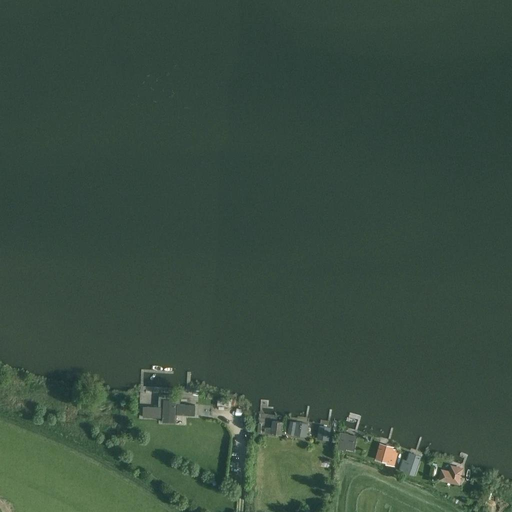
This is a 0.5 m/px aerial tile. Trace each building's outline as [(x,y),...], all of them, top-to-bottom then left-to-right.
[(217,397),(217,405),(231,406),(232,398),(217,397)] [(142,405),(142,416),(161,417),(161,421),(173,422),(176,422),(176,414),(194,414),(194,404),(179,403),(177,403),(175,403),(175,402),(175,399),(163,399),(162,406),(157,406),(142,405)] [(265,427),(264,432),(271,433),(281,434),(283,421),(273,420),(272,428),(265,427)] [(288,430),(288,433),(289,433),(294,434),(306,436),(308,423),(296,421),(295,426),(290,425),(289,425),(288,430)] [(320,425),(318,438),(328,440),(330,427),(320,425)] [(340,431),(337,448),(346,450),(346,448),(354,450),(357,435),(348,434),(348,433),(340,431)] [(380,442),(375,459),(386,462),(385,464),(394,466),(399,450),(393,448),(393,446),(380,442)] [(402,457),(398,470),(410,474),(415,462),(419,464),(422,455),(409,451),(408,452),(406,458),(402,457)] [(441,468),(438,479),(460,484),(463,468),(463,467),(462,467),(450,464),(449,470),(441,468)]
